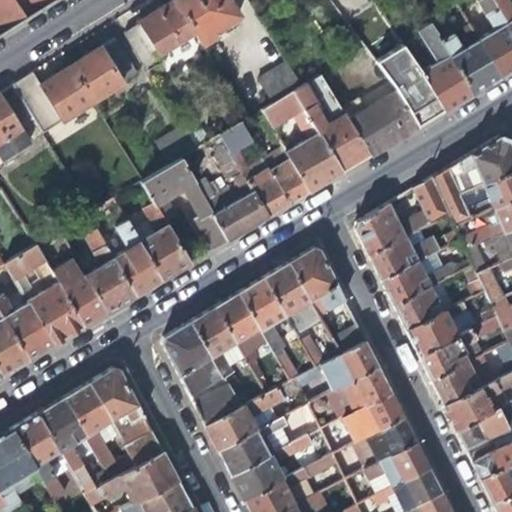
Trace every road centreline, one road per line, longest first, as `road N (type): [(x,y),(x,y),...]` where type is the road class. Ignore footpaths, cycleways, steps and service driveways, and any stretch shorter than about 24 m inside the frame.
road 1 (residential): [(321,222),(470,511)]
road 2 (residential): [(321,222),(124,336)]
road 3 (residential): [(510,106),(321,222)]
road 4 (residential): [(124,336),(217,511)]
road 5 (residential): [(124,336),(0,407)]
